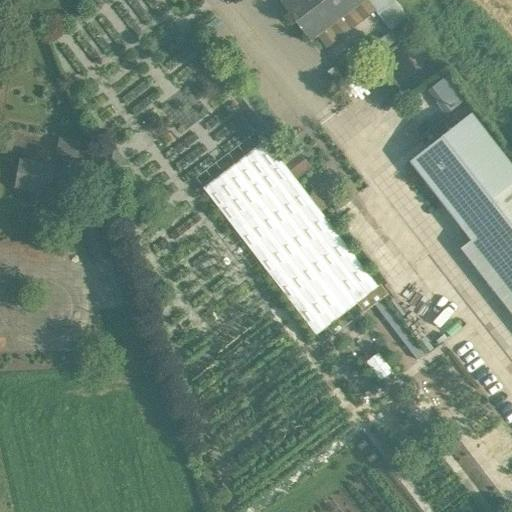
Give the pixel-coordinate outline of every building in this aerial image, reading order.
[(311,41),(365,0),(284,0),(282,2),(311,41)] [(382,51),(393,43),(386,33),(375,42),(382,51)] [(219,70),(231,86),(243,76),(231,61),(219,70)] [(334,68),(327,72),(336,84),(342,79),(334,68)] [(464,102),(446,77),(429,90),(447,115),(464,102)] [(511,160),(474,111),(409,161),(511,292),(511,160)] [(78,158),(81,143),(61,139),(58,154),(78,158)] [(266,141),(204,188),(315,334),(377,286),(295,179),(278,156),(266,141)] [(293,144),(278,156),(295,179),(310,167),(293,144)] [(126,166),(112,148),(100,157),(114,176),(126,166)] [(86,178),(89,164),(65,160),(63,168),(21,160),(16,187),(48,193),(51,181),(71,185),(72,176),(86,178)] [(109,219),(81,229),(94,264),(121,255),(109,219)] [(380,352),(369,359),(381,377),(392,370),(380,352)]
